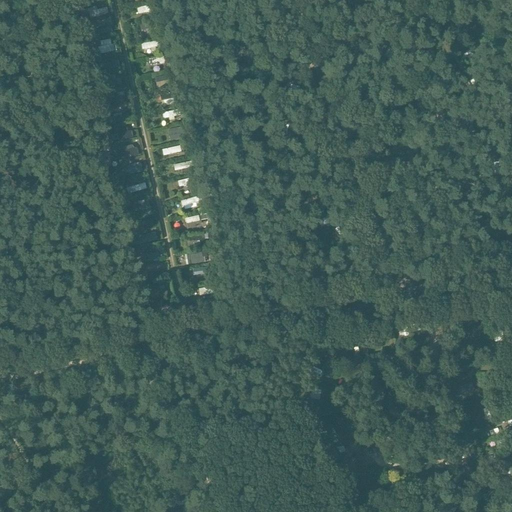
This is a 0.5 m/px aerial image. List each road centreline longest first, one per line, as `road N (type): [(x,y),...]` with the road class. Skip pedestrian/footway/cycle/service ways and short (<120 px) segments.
road 1 (track): [(285,0),(394,287),(143,347)]
road 2 (track): [(394,287),(511,262)]
